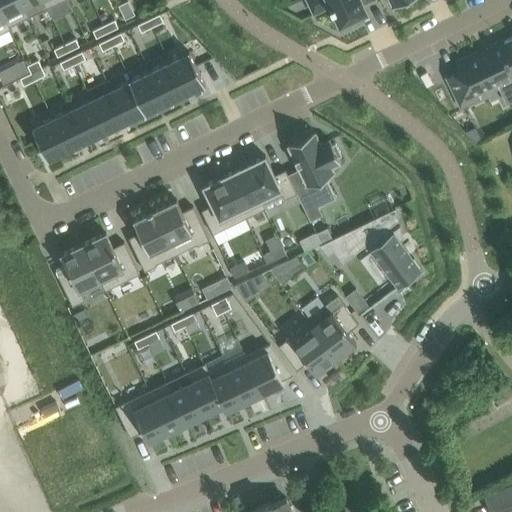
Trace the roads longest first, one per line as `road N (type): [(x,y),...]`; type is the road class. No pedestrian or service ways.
road 1 (residential): [(503,0),(66,211),(43,210),(28,198),(0,136)]
road 2 (residential): [(157,511),(381,417)]
road 3 (residential): [(381,417),(450,318),(483,291),(511,283)]
